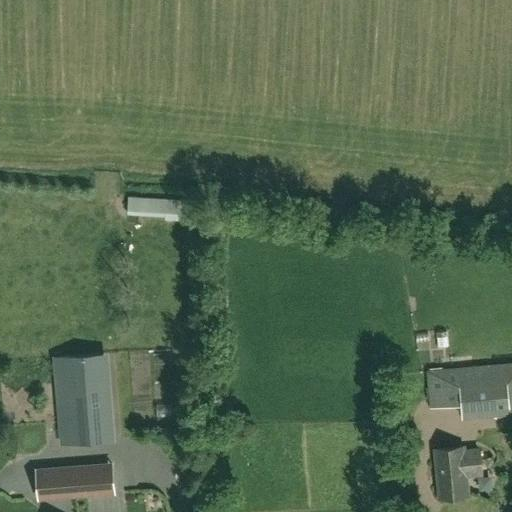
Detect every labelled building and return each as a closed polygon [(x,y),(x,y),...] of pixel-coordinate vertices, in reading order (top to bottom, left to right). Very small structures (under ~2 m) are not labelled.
[(200,203),(127,197),(126,214),(198,220),(200,203)] [(61,445),(115,440),(108,352),(54,357),(61,445)] [(511,363),(441,369),(428,372),(431,408),(460,406),(461,418),(511,413),(511,363)] [(162,418),(177,418),(177,402),(161,402),(162,418)] [(467,495),(465,476),(470,471),(481,470),(479,450),(464,451),(464,447),(434,449),(439,497),(467,495)] [(38,498),(58,496),(114,492),(112,464),(36,470),(38,498)]
